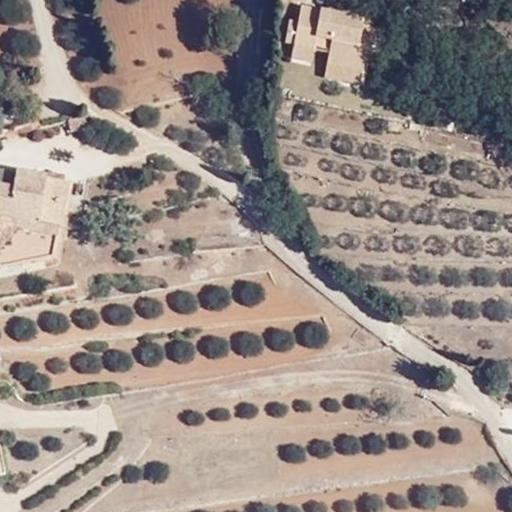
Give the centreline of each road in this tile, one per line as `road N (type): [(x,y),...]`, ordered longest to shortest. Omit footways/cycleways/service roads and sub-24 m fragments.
road 1 (residential): [(511,451),(466,378),(296,241),(250,119),(254,0)]
road 2 (unknown): [(278,193),(148,143),(119,152)]
